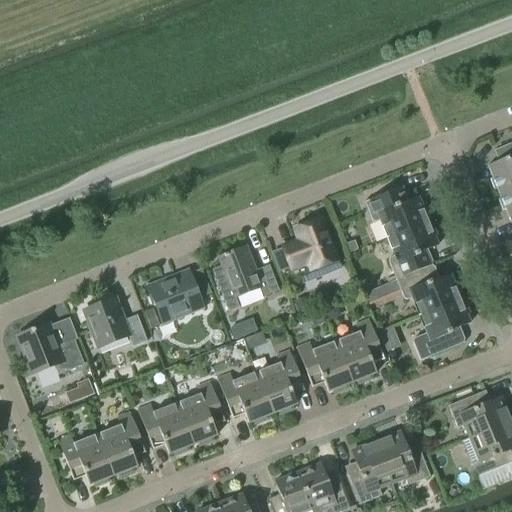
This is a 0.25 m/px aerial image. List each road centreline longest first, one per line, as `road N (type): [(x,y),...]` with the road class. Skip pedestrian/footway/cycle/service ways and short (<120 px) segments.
road 1 (unclassified): [(0,222),(511,25)]
road 2 (unclassified): [(0,319),(440,147)]
road 3 (unclassified): [(107,511),(511,352)]
road 4 (residential): [(511,297),(455,164),(440,147)]
road 5 (unclassified): [(56,511),(0,365)]
